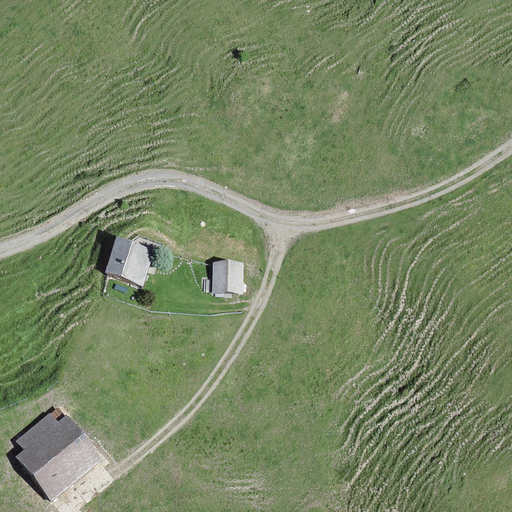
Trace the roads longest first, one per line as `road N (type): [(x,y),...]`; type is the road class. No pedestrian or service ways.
road 1 (track): [(0,251),(39,238),(132,184),(161,179),(200,187),(282,229),(397,206),(469,176),(511,145)]
road 2 (track): [(282,229),(266,291),(200,403),(63,511)]
